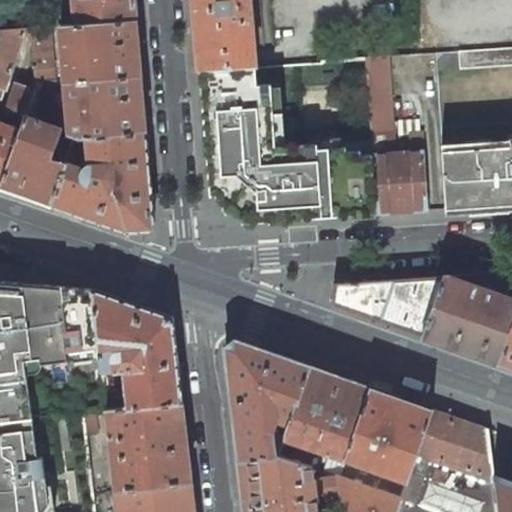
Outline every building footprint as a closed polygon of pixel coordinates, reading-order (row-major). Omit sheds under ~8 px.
[(72,0),(75,24),(135,19),(133,0),(72,0)] [(250,0),(193,0),(200,70),(255,65),(250,0)] [(70,24),(60,25),(64,82),(139,76),(135,19),(75,24),(70,24)] [(33,67),(53,65),(51,26),(30,26),(33,67)] [(0,99),(24,29),(0,30),(0,99)] [(511,46),(435,52),(441,149),(445,208),(511,203),(511,46)] [(372,113),(371,130),(385,130),(392,129),(389,55),(368,56),(372,113)] [(1,187),(52,204),(66,162),(74,137),(69,137),(68,131),(45,122),(53,101),(54,78),(53,65),(33,67),(35,88),(24,116),(20,129),(1,187)] [(298,219),(376,213),(374,189),(371,154),(361,154),(360,149),(346,150),(345,145),(317,146),(317,142),(275,144),(271,82),(256,83),(255,65),(200,70),(210,190),(248,222),(298,219)] [(74,137),(79,138),(86,137),(144,131),(139,76),(64,82),(68,131),(69,137),(74,137)] [(15,83),(6,110),(24,116),(35,88),(15,83)] [(0,186),(1,187),(20,129),(0,121),(0,186)] [(384,154),(385,130),(371,130),(371,154),(384,154)] [(126,231),(153,228),(144,131),(86,137),(89,163),(81,169),(80,164),(66,162),(52,204),(126,231)] [(384,154),(371,154),(374,189),(376,213),(428,209),(423,133),(408,133),(409,152),(384,154)] [(443,276),(421,335),(498,361),(511,320),(511,272),(504,273),(504,284),(511,286),(511,298),(447,276),(443,276)] [(421,335),(443,276),(335,283),(331,303),(421,335)] [(92,289),(0,281),(0,421),(32,417),(27,372),(35,373),(41,369),(42,364),(67,361),(69,386),(101,381),(92,289)] [(122,368),(124,387),(104,390),(106,408),(127,406),(127,407),(181,401),(171,316),(168,315),(92,289),(102,370),(122,368)] [(511,320),(498,361),(511,366),(511,320)] [(309,365),(235,339),(225,346),(238,459),(274,455),(274,453),(278,453),(281,445),(284,435),(284,431),(287,422),(288,423),(309,365)] [(345,457),(370,387),(309,365),(288,423),(287,422),(284,431),(284,435),(345,457)] [(430,413),(431,408),(370,387),(345,457),(406,479),(430,413)] [(115,488),(190,479),(181,401),(127,407),(127,406),(106,408),(115,488)] [(97,432),(94,410),(83,411),(86,434),(97,432)] [(486,433),(430,413),(406,479),(399,498),(400,499),(395,511),(494,511),(490,473),(486,433)] [(37,511),(38,511),(43,511),(49,503),(43,456),(37,457),(32,417),(0,421),(0,511),(37,511)] [(297,450),(281,445),(278,453),(294,459),(297,450)] [(274,455),(238,459),(243,511),(316,511),(315,498),(338,496),(336,476),(313,479),(311,465),(294,459),(278,453),(274,453),(274,455)] [(511,511),(511,480),(490,473),(494,511),(511,511)] [(339,476),(336,475),(336,476),(338,496),(339,511),(395,511),(400,499),(399,498),(339,476)] [(193,511),(190,479),(115,488),(118,511),(193,511)]
